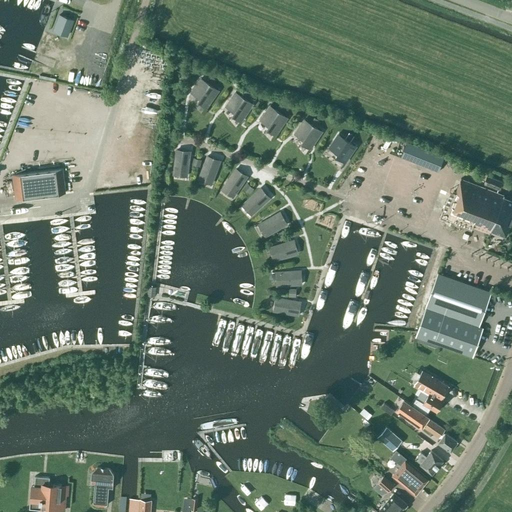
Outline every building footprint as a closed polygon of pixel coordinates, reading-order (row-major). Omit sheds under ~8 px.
[(89,7),(79,27),(86,31),(95,10),(89,7)] [(60,37),(66,19),(56,16),(49,33),(60,37)] [(197,102),(210,83),(208,82),(201,77),(191,93),(199,98),(197,101),(197,102)] [(206,108),(218,89),(211,84),(210,83),(197,102),(206,108)] [(231,115),(232,115),(244,97),(242,95),(236,91),(225,106),(234,112),(231,115)] [(240,121),(253,103),(247,99),(244,97),(232,115),(240,121)] [(266,129),(279,111),(276,109),(270,105),(260,120),(268,126),(266,129)] [(275,135),(287,117),(279,111),(266,129),(275,135)] [(303,140),(301,143),(313,125),(305,119),(294,134),(303,140)] [(310,149),(322,131),(313,125),(301,143),(310,149)] [(356,145),(339,133),(329,147),(338,153),(335,156),(344,162),(356,145)] [(400,152),(403,146),(391,141),(389,147),(400,152)] [(401,157),(438,171),(444,156),(407,142),(401,157)] [(186,176),(190,151),(189,151),(189,152),(177,150),(177,149),(174,170),(174,171),(174,170),(186,175),(186,176)] [(210,183),(211,183),(220,160),(219,160),(208,156),(207,156),(200,176),(201,175),(211,183),(210,183)] [(11,174),(14,199),(65,192),(62,168),(11,174)] [(232,196),(233,196),(247,176),(246,176),(236,169),(236,168),(224,186),(225,186),(233,195),(232,196)] [(484,183),(499,189),(502,181),(487,175),(484,183)] [(490,230),(505,236),(511,219),(511,200),(503,197),(504,195),(461,178),(457,188),(455,187),(444,215),(489,233),(490,230)] [(251,214),(270,197),(269,197),(260,189),(261,188),(245,202),(245,203),(246,202),(251,213),(251,214)] [(268,233),(268,234),(286,223),(280,213),(280,212),(258,224),(259,224),(268,233)] [(277,258),(277,259),(297,253),(297,252),(293,241),(294,241),(294,240),(270,247),(270,248),(271,247),(277,258)] [(280,284),(280,285),(301,284),(301,283),(300,271),(301,271),(301,270),(275,272),(276,273),(276,272),(280,284)] [(438,273),(425,308),(478,326),(491,291),(438,273)] [(300,302),(276,297),(276,298),(277,298),(278,310),(277,310),(277,311),(298,315),(298,314),(300,302)] [(416,335),(472,356),(482,327),(478,326),(425,308),(416,335)] [(443,400),(441,398),(449,385),(422,369),(414,383),(415,383),(414,385),(428,394),(423,403),(437,411),(443,400)] [(412,404),(417,408),(421,401),(416,398),(412,404)] [(400,409),(406,414),(412,405),(406,401),(400,409)] [(381,407),(391,414),(394,410),(384,402),(381,407)] [(412,405),(406,414),(405,416),(421,428),(423,426),(439,437),(441,438),(438,443),(450,451),(457,441),(445,432),(445,433),(442,432),(444,429),(428,418),(429,417),(412,405)] [(359,413),(367,419),(371,414),(364,408),(359,413)] [(372,424),(366,419),(360,425),(366,430),(372,424)] [(386,426),(378,436),(393,449),(401,440),(386,426)] [(431,450),(426,456),(421,452),(415,459),(420,463),(420,464),(432,474),(443,460),(431,450)] [(405,459),(392,475),(415,494),(428,479),(405,459)] [(97,467),(92,471),(91,483),(95,483),(93,502),(96,506),(104,506),(107,504),(109,487),(113,488),(114,473),(109,468),(97,467)] [(378,482),(388,491),(394,485),(383,475),(378,482)] [(32,508),(63,510),(65,495),(67,495),(68,486),(61,486),(61,484),(53,484),(53,485),(49,484),(50,477),(35,476),(32,508)] [(247,495),(252,491),(244,483),(240,487),(247,495)] [(380,509),(382,511),(400,511),(407,504),(393,493),(380,509)] [(257,498),(253,502),(260,510),(265,506),(257,498)] [(149,511),(151,500),(140,499),(138,511),(149,511)]
